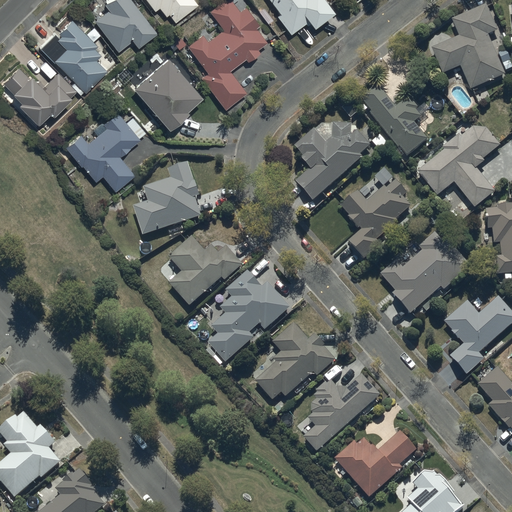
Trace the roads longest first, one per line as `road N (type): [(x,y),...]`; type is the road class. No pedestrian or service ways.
road 1 (residential): [(511,494),(270,223),(248,176),(255,128),(417,0)]
road 2 (tertiary): [(175,511),(120,437),(26,337)]
